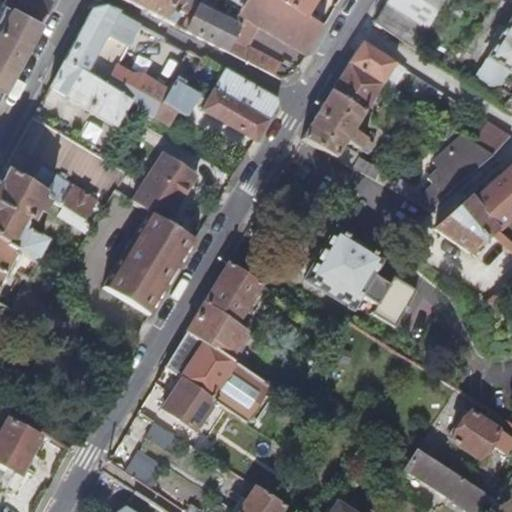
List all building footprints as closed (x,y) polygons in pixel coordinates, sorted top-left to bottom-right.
[(0,101),(54,3),(48,0),(7,0),(0,14),(0,29),(0,101)] [(121,0),(173,27),(180,13),(183,15),(191,0),(190,0),(121,0)] [(304,57),(322,29),(301,16),(274,0),(250,0),(236,26),(200,6),(192,19),(185,32),(272,77),(278,65),(253,52),(265,32),(304,57)] [(274,0),(301,16),(310,0),(274,0)] [(385,0),(372,22),(415,51),(445,0),(385,0)] [(90,12),(62,63),(127,103),(152,119),(162,103),(167,94),(153,88),(148,95),(136,87),(132,92),(112,76),(139,26),(105,7),(90,12)] [(187,16),(181,31),(185,32),(192,19),(187,16)] [(511,16),(488,56),(511,70),(511,16)] [(360,42),(347,63),(381,84),(393,64),(360,42)] [(127,103),(62,63),(48,90),(112,128),(127,103)] [(347,63),(329,92),(363,113),(381,84),(347,63)] [(393,64),(381,84),(389,90),(401,69),(393,64)] [(275,100),(225,71),(213,91),(266,121),(276,107),(275,100)] [(511,95),(480,74),(472,86),(511,112),(511,95)] [(173,84),(167,94),(162,103),(176,111),(185,117),(196,97),(186,91),(173,84)] [(201,112),(254,142),(266,121),(213,91),(201,112)] [(329,92),(324,100),(358,121),(363,113),(329,92)] [(324,100),(301,139),(335,158),(342,147),(345,142),(365,154),(372,143),(352,131),(358,121),(324,100)] [(162,103),(152,119),(166,128),(176,111),(162,103)] [(176,111),(166,128),(162,134),(196,153),(205,139),(212,143),(207,151),(225,160),(234,146),(185,117),(176,111)] [(124,174),(32,118),(3,170),(51,201),(64,208),(85,221),(97,201),(105,206),(115,190),(124,174)] [(476,141),(496,152),(509,138),(501,132),(486,122),(476,141)] [(458,134),(453,138),(469,150),(474,144),(458,134)] [(414,200),(432,210),(457,186),(496,152),(476,141),(474,144),(469,150),(453,138),(429,161),(435,166),(423,177),(430,184),(423,191),(414,200)] [(342,147),(335,158),(414,200),(423,191),(342,147)] [(511,169),(474,203),(497,230),(511,217),(511,169)] [(51,201),(3,170),(0,176),(0,245),(16,255),(33,264),(44,244),(22,232),(28,221),(33,225),(38,215),(42,216),(51,201)] [(150,189),(124,174),(115,190),(140,206),(150,189)] [(474,203),(469,199),(434,230),(471,253),(497,230),(474,203)] [(85,221),(64,208),(61,215),(88,232),(93,226),(85,221)] [(148,319),(192,244),(152,215),(108,290),(148,319)] [(371,316),(395,329),(416,292),(393,279),(388,288),(372,279),(382,261),(359,248),(329,231),(297,287),(347,315),(350,317),(359,301),(375,310),(371,316)] [(0,284),(16,255),(0,245),(0,284)] [(259,286),(226,264),(202,305),(244,332),(247,327),(238,321),(259,286)] [(19,298),(9,313),(58,339),(60,320),(19,298)] [(244,332),(202,305),(185,333),(228,361),(245,333),(244,332)] [(75,315),(62,307),(60,320),(58,339),(72,347),(75,315)] [(228,361),(185,333),(163,370),(213,402),(245,422),(268,387),(228,361)] [(325,385),(328,376),(317,369),(313,378),(325,385)] [(213,402),(163,370),(152,386),(170,396),(162,408),(195,430),(213,402)] [(11,413),(0,406),(0,419),(6,423),(11,413)] [(511,442),(511,441),(469,416),(451,444),(480,461),(491,445),(505,454),(511,442)] [(38,443),(5,424),(0,433),(0,479),(5,472),(18,480),(38,443)] [(489,507),(493,500),(399,442),(396,452),(407,459),(400,470),(448,499),(452,494),(474,507),(478,502),(489,507)] [(162,468),(137,453),(126,472),(150,487),(162,468)] [(279,511),(282,508),(253,489),(236,511),(279,511)] [(348,511),(334,503),(328,511),(348,511)]
